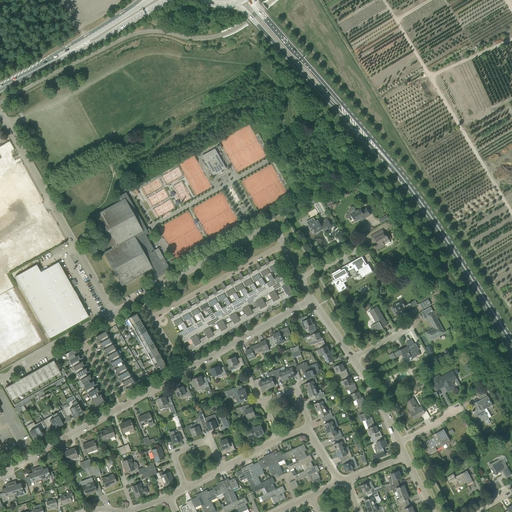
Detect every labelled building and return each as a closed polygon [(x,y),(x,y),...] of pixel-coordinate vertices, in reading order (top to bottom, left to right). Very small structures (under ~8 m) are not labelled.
[(45,148),(59,140),(52,127),(38,134),(45,148)] [(213,171),(211,172),(213,175),(217,173),(218,174),(222,172),(221,171),(226,168),(224,165),(222,166),(218,159),(220,157),(215,149),(202,156),(207,165),(209,164),(213,171)] [(59,156),(56,151),(49,155),(51,160),(59,156)] [(251,181),(280,181),(272,164),(241,180),(243,185),(251,181)] [(7,176),(0,179),(0,224),(25,212),(7,176)] [(119,201),(93,216),(112,248),(103,253),(121,286),(147,271),(152,281),(157,278),(156,275),(159,273),(160,273),(169,268),(158,248),(154,250),(145,235),(148,233),(125,192),(117,197),(119,201)] [(347,218),(347,219),(348,219),(349,218),(350,221),(354,219),(355,222),(362,218),(362,220),(370,215),(366,208),(361,210),(360,208),(355,211),(354,210),(348,213),(346,215),(345,217),(346,218),(347,218)] [(306,222),(310,230),(313,228),(315,233),(323,229),(324,232),(332,227),(327,218),(319,223),(318,220),(316,222),(313,218),(306,222)] [(390,220),(385,223),(388,228),(393,225),(390,220)] [(14,230),(1,236),(2,239),(0,239),(0,243),(3,248),(19,240),(14,230)] [(385,236),(384,234),(384,233),(382,230),(370,236),(373,241),(375,240),(378,244),(375,246),(377,250),(385,245),(390,242),(389,240),(391,239),(389,234),(387,235),(386,235),(385,236)] [(1,252),(5,258),(13,254),(9,247),(1,252)] [(368,271),(370,270),(367,264),(364,266),(363,263),(365,263),(361,257),(352,262),(353,263),(350,265),(352,269),(346,273),(344,269),(339,271),(331,276),(334,281),(336,284),(334,285),(333,286),(335,288),(337,292),(339,291),(341,290),(343,290),(342,289),(344,288),(341,283),(346,280),(348,280),(347,279),(349,278),(347,275),(352,272),(354,271),(358,269),(360,273),(361,273),(362,276),(368,273),(368,271)] [(270,264),(266,266),(270,273),(276,270),(279,276),(274,279),(277,284),(285,279),(274,259),(269,263),(270,264)] [(14,277),(49,339),(88,317),(70,284),(58,262),(56,263),(40,272),(36,265),(14,277)] [(261,268),(258,270),(261,277),(267,274),(270,281),(265,284),(268,289),(272,286),(277,284),(274,279),(270,273),(266,266),(266,264),(266,263),(265,264),(260,267),(261,268)] [(252,273),(249,275),(253,282),(258,279),(262,286),(256,289),(259,294),(268,289),(265,284),(261,277),(258,270),(257,269),(258,268),(257,268),(256,269),(257,269),(252,272),(252,273)] [(244,278),(240,280),(244,287),(249,284),(253,291),(248,294),(250,298),(259,294),(256,289),(253,282),(249,275),(248,274),(249,273),(248,274),(243,277),(244,278)] [(235,283),(231,285),(235,292),(241,289),(244,296),(239,299),(242,303),(246,301),(250,298),(248,294),(244,287),(240,280),(239,279),(240,278),(239,279),(234,282),(235,283)] [(277,296),(281,301),(294,294),(285,279),(277,284),(272,286),(275,291),(282,286),(285,291),(278,296),(277,296)] [(226,288),(223,290),(227,297),(232,294),(236,301),(230,303),(233,308),(242,303),(239,299),(238,296),(236,294),(235,292),(231,285),(231,284),(232,283),(231,283),(230,284),(231,284),(226,287),(226,288)] [(264,303),(268,309),(281,301),(277,296),(278,296),(275,291),(272,286),(268,289),(259,294),(262,298),(269,294),(272,299),(265,303),(264,303)] [(0,362),(40,342),(13,288),(0,294),(0,362)] [(217,293),(214,295),(218,302),(223,299),(227,305),(222,308),(224,313),(233,308),(230,303),(227,297),(223,290),(222,289),(223,288),(222,288),(222,289),(217,292),(217,293)] [(209,298),(205,300),(209,307),(214,304),(218,310),(213,313),(216,318),(220,316),(224,313),(222,308),(218,302),(214,295),(213,294),(214,293),(213,293),(213,294),(208,297),(209,298)] [(251,310),(255,316),(268,309),(264,303),(265,303),(262,298),(259,294),(250,298),(246,301),(249,305),(256,301),(259,306),(251,310)] [(200,303),(197,305),(200,312),(206,309),(210,315),(204,318),(207,323),(216,318),(213,313),(209,307),(205,300),(205,298),(204,298),(204,299),(199,302),(200,303)] [(420,304),(423,309),(431,305),(428,299),(420,304)] [(394,309),(393,309),(397,316),(404,312),(417,304),(415,300),(405,306),(404,303),(399,302),(392,306),(394,309)] [(238,318),(242,323),(255,316),(251,310),(249,305),(246,301),(242,303),(233,308),(236,313),(243,308),(246,313),(238,318)] [(191,308),(188,310),(192,317),(197,314),(201,320),(196,323),(198,328),(207,323),(204,318),(200,312),(197,305),(196,303),(197,303),(195,303),(196,304),(191,307),(191,308)] [(183,312),(179,314),(183,321),(188,318),(192,325),(187,328),(190,333),(194,330),(198,328),(196,323),(192,317),(188,310),(187,308),(188,308),(188,307),(187,308),(187,309),(182,311),(183,312)] [(371,326),(374,333),(383,328),(382,327),(387,324),(377,307),(370,311),(377,323),(371,326)] [(434,329),(426,333),(430,341),(444,333),(434,316),(440,313),(437,309),(433,311),(430,307),(421,312),(423,317),(427,314),(429,317),(428,318),(434,329)] [(224,313),(220,316),(222,320),(223,320),(230,316),(233,321),(225,325),(228,331),(242,323),(238,318),(236,313),(233,308),(224,313)] [(178,333),(180,338),(190,333),(187,328),(183,321),(179,314),(178,313),(179,313),(179,312),(178,313),(178,314),(173,316),(174,317),(170,319),(170,318),(171,318),(170,317),(169,318),(174,327),(180,324),(184,330),(178,333)] [(137,321),(139,319),(136,314),(137,314),(137,313),(127,319),(131,325),(137,321)] [(207,323),(209,328),(210,328),(217,323),(220,328),(212,332),(215,338),(228,331),(225,325),(223,320),(222,320),(220,316),(216,318),(207,323)] [(308,327),(311,335),(318,333),(314,323),(312,323),(312,322),(313,321),(312,318),(308,319),(307,316),(299,319),(300,323),(302,322),(304,328),(308,327)] [(140,327),(143,325),(139,320),(140,319),(139,319),(137,321),(131,325),(134,330),(140,327)] [(198,328),(194,330),(196,335),(204,331),(207,335),(199,340),(202,346),(215,338),(212,332),(210,328),(209,328),(207,323),(198,328)] [(143,333),(146,331),(143,326),(143,325),(140,327),(134,330),(132,332),(135,338),(137,336),(143,333)] [(273,334),(273,336),(276,342),(276,343),(283,341),(281,337),(290,334),(287,327),(277,331),(278,333),(273,334)] [(190,333),(180,338),(183,342),(191,338),(194,343),(186,347),(189,353),(202,346),(199,340),(196,335),(194,330),(190,333)] [(100,339),(102,342),(109,338),(108,338),(107,335),(105,331),(95,337),(96,337),(98,340),(100,339)] [(149,337),(146,331),(147,331),(146,331),(143,333),(137,336),(140,342),(147,338),(149,337)] [(317,343),(319,349),(326,347),(322,337),(321,337),(319,332),(318,333),(311,335),(306,337),(308,341),(307,341),(309,345),(317,343)] [(259,343),(259,344),(260,344),(262,350),(262,351),(269,349),(267,345),(276,342),(273,336),(264,339),(264,341),(259,343)] [(150,344),(152,343),(149,337),(150,337),(149,337),(147,338),(140,342),(144,348),(150,344)] [(104,345),(105,348),(112,344),(110,342),(111,342),(109,338),(102,342),(99,343),(100,343),(102,347),(104,345)] [(396,358),(399,356),(402,354),(407,363),(412,360),(411,359),(412,358),(412,359),(418,356),(417,355),(420,354),(418,350),(419,349),(417,345),(415,346),(411,340),(406,343),(408,346),(400,350),(393,353),(388,355),(392,361),(396,358)] [(153,350),(156,349),(153,343),(153,342),(152,343),(150,344),(144,348),(147,354),(153,350)] [(107,352),(109,355),(116,351),(114,348),(112,344),(105,348),(103,350),(105,353),(107,352)] [(260,344),(259,344),(250,348),(250,349),(245,351),(249,360),(255,357),(254,354),(262,350),(260,344)] [(326,347),(319,349),(320,349),(318,350),(321,356),(323,360),(326,359),(328,366),(333,364),(332,361),(334,361),(330,351),(329,351),(327,346),(326,347)] [(156,356),(159,354),(156,349),(156,348),(156,349),(153,350),(147,354),(150,359),(156,356)] [(67,357),(69,360),(75,357),(73,354),(75,353),(74,349),(65,354),(67,358),(67,357)] [(111,359),(113,361),(120,357),(119,358),(118,355),(116,351),(109,355),(106,356),(106,357),(107,356),(109,360),(111,359)] [(160,362),(162,360),(159,355),(160,354),(159,354),(156,356),(150,359),(153,365),(160,362)] [(71,364),(73,367),(79,363),(78,363),(77,361),(79,359),(77,356),(75,357),(69,360),(71,364)] [(115,365),(116,368),(123,364),(121,361),(122,361),(120,357),(113,361),(110,363),(111,363),(113,366),(115,365)] [(244,365),(241,357),(236,359),(235,357),(227,360),(229,366),(227,367),(229,370),(231,370),(244,365)] [(48,364),(49,365),(55,376),(60,373),(53,360),(48,364)] [(166,366),(164,364),(162,360),(163,360),(162,360),(160,362),(153,365),(157,371),(166,366)] [(75,370),(76,373),(82,370),(81,367),(83,366),(81,362),(78,363),(79,363),(73,367),(72,367),(74,371),(75,370)] [(307,379),(308,379),(315,376),(323,373),(321,369),(319,370),(316,363),(307,366),(306,362),(299,364),(303,375),(305,374),(307,379)] [(289,369),(285,370),(289,379),(295,376),(293,372),(297,370),(295,363),(288,366),(289,369)] [(118,372),(120,374),(127,371),(127,370),(127,371),(125,368),(123,364),(116,368),(114,369),(114,370),(114,369),(116,373),(118,372)] [(339,372),(343,381),(349,378),(346,368),(344,369),(342,364),(336,366),(335,364),(329,367),(331,372),(335,370),(336,373),(339,372)] [(46,365),(42,367),(49,379),(55,376),(49,365),(46,366),(46,365)] [(211,369),(212,374),(213,376),(217,375),(218,378),(226,375),(223,367),(219,369),(219,366),(211,369)] [(42,367),(37,370),(44,382),(49,379),(42,367)] [(274,371),(274,373),(276,378),(277,378),(280,377),(282,381),(289,379),(285,370),(281,372),(280,368),(274,371)] [(79,377),(80,380),(86,377),(86,376),(84,374),(86,372),(84,369),(82,370),(76,373),(78,377),(79,377)] [(455,375),(459,373),(456,369),(452,371),(440,378),(438,375),(431,380),(436,390),(444,386),(447,392),(455,387),(452,382),(457,379),(455,375)] [(37,370),(32,373),(39,385),(44,382),(37,370)] [(122,378),(124,381),(131,377),(130,377),(129,374),(127,371),(120,374),(117,376),(118,376),(120,379),(122,378)] [(32,373),(26,376),(33,388),(39,385),(32,373)] [(269,378),(265,380),(268,388),(275,386),(273,381),(277,380),(277,378),(276,378),(274,373),(268,375),(269,378)] [(82,383),(84,386),(90,383),(88,380),(90,379),(88,375),(86,376),(86,377),(80,380),(82,384),(82,383)] [(26,376),(21,379),(28,391),(33,388),(26,376)] [(193,380),(191,381),(193,387),(197,391),(205,388),(209,386),(207,382),(206,377),(202,379),(201,376),(193,380)] [(305,384),(307,391),(315,388),(314,384),(317,382),(315,376),(308,379),(309,382),(305,384)] [(122,382),(124,386),(126,385),(128,388),(134,384),(132,381),(133,381),(131,377),(124,381),(121,382),(121,383),(122,382)] [(268,388),(265,380),(262,381),(260,378),(253,381),(256,388),(260,386),(262,391),(268,388)] [(348,386),(351,394),(351,395),(358,392),(354,382),(352,383),(351,378),(349,378),(343,381),(342,381),(344,387),(348,386)] [(21,379),(15,382),(22,394),(28,391),(21,379)] [(15,382),(10,385),(17,397),(22,394),(15,382)] [(86,390),(87,393),(93,390),(92,387),(94,386),(92,382),(90,383),(84,386),(83,386),(85,390),(86,390)] [(17,397),(10,385),(8,386),(9,387),(5,389),(12,400),(17,397)] [(175,390),(177,394),(178,396),(181,395),(183,398),(188,396),(190,400),(193,399),(191,395),(188,387),(184,389),(183,386),(175,390)] [(225,392),(228,397),(234,395),(237,404),(246,401),(245,401),(244,398),(248,397),(245,389),(243,390),(241,386),(225,392)] [(90,397),(91,399),(97,396),(95,393),(97,392),(95,388),(93,390),(87,393),(89,397),(90,397)] [(316,399),(317,399),(325,396),(323,392),(321,393),(320,390),(317,391),(315,388),(307,391),(310,397),(314,395),(316,399)] [(351,395),(351,394),(350,395),(352,401),(356,400),(360,409),(366,406),(362,396),(361,397),(359,391),(358,392),(351,395)] [(472,411),(475,415),(476,417),(477,417),(481,422),(484,420),(486,424),(487,423),(488,424),(490,423),(490,422),(483,410),(492,405),(487,397),(484,391),(477,395),(480,400),(473,404),(476,409),(472,411)] [(91,399),(95,406),(104,401),(100,394),(97,396),(91,399)] [(314,404),(317,411),(326,407),(324,404),(327,403),(325,396),(317,399),(319,403),(314,404)] [(174,417),(177,416),(170,397),(166,399),(165,397),(157,400),(160,406),(159,406),(160,410),(169,407),(171,412),(172,411),(174,417)] [(411,412),(410,413),(414,419),(425,413),(421,407),(418,408),(413,398),(406,402),(411,412)] [(68,403),(69,406),(69,405),(71,408),(74,407),(78,415),(83,413),(75,399),(68,403)] [(243,415),(242,416),(244,422),(252,419),(252,417),(255,416),(252,408),(250,408),(248,404),(240,408),(243,415)] [(15,407),(14,408),(18,416),(21,414),(20,412),(22,410),(21,407),(19,405),(18,406),(15,407)] [(69,405),(69,406),(63,409),(67,416),(72,413),(74,418),(78,415),(74,407),(71,408),(69,405)] [(325,420),(327,419),(333,417),(333,416),(330,410),(327,411),(326,407),(317,411),(319,417),(324,416),(325,420)] [(61,410),(52,415),(58,426),(63,424),(60,420),(65,417),(61,410)] [(202,411),(198,413),(200,418),(204,430),(208,428),(209,430),(217,427),(217,426),(219,425),(215,414),(205,418),(202,411)] [(365,420),(368,429),(375,426),(371,416),(370,417),(368,412),(359,415),(361,421),(365,420)] [(141,426),(148,423),(149,426),(153,424),(152,421),(152,422),(149,413),(138,417),(141,426)] [(58,426),(52,415),(43,420),(47,427),(52,425),(54,429),(58,426)] [(324,424),(326,431),(335,428),(334,427),(338,426),(334,416),(333,416),(333,417),(327,419),(328,423),(324,424)] [(193,424),(186,426),(189,435),(192,434),(193,436),(201,433),(200,431),(204,430),(200,418),(196,419),(197,423),(193,425),(193,424)] [(129,430),(130,433),(134,432),(130,420),(120,424),(123,433),(129,430)] [(41,421),(35,425),(36,428),(34,429),(38,438),(43,435),(40,431),(45,428),(41,421)] [(35,425),(33,422),(26,426),(34,440),(38,438),(34,429),(36,428),(35,425)] [(251,431),(246,433),(248,439),(257,436),(258,439),(263,437),(262,434),(264,433),(261,425),(259,426),(257,422),(249,425),(250,427),(251,431)] [(170,432),(174,444),(182,441),(181,438),(185,437),(182,428),(181,425),(177,427),(178,430),(174,432),(174,431),(170,432)] [(373,434),(377,442),(383,440),(379,430),(378,431),(376,426),(375,426),(368,429),(367,429),(370,435),(373,434)] [(100,432),(102,437),(103,440),(114,436),(111,428),(100,432)] [(335,440),(337,439),(336,439),(342,437),(339,430),(336,432),(335,428),(326,431),(329,438),(333,436),(335,440)] [(420,445),(426,456),(436,450),(436,451),(437,450),(443,446),(442,445),(450,441),(444,429),(436,434),(437,435),(420,445)] [(333,445),(336,451),(344,448),(343,444),(346,443),(344,436),(342,437),(336,439),(337,439),(338,443),(333,445)] [(220,442),(223,450),(225,449),(227,453),(235,450),(232,442),(228,443),(227,439),(220,442)] [(377,442),(376,443),(377,446),(374,448),(377,455),(384,452),(382,448),(387,446),(384,439),(383,440),(377,442)] [(93,441),(83,445),(86,454),(97,450),(99,449),(96,441),(94,442),(93,441)] [(303,444),(282,455),(284,460),(296,454),(298,460),(299,460),(307,456),(303,448),(305,448),(303,444)] [(151,450),(155,461),(163,458),(159,447),(151,450)] [(64,452),(67,460),(77,457),(74,448),(64,452)] [(344,460),(346,459),(352,457),(349,451),(346,452),(344,448),(336,451),(339,458),(343,456),(344,460)] [(271,453),(268,455),(277,474),(278,477),(283,474),(281,470),(279,465),(285,463),(284,460),(282,455),(280,451),(272,455),(271,453)] [(258,461),(258,462),(262,469),(268,467),(272,476),(277,474),(268,455),(265,456),(266,457),(258,461)] [(313,467),(309,459),(311,458),(310,455),(307,456),(299,460),(298,460),(288,465),(291,470),(302,465),(305,471),(305,470),(305,471),(313,467)] [(346,459),(348,463),(343,465),(346,472),(349,470),(350,473),(354,472),(352,469),(357,467),(356,463),(356,461),(355,461),(353,456),(352,457),(346,459)] [(122,462),(126,472),(134,469),(138,467),(136,463),(134,462),(132,463),(130,459),(122,462)] [(503,471),(506,478),(511,475),(502,459),(499,461),(498,459),(489,465),(495,475),(503,471)] [(250,465),(247,466),(256,485),(261,483),(256,474),(263,471),(262,469),(258,462),(250,466),(250,465)] [(316,465),(313,467),(305,471),(305,470),(296,475),(294,475),(297,481),(308,475),(311,481),(313,480),(315,484),(321,481),(319,478),(320,477),(316,469),(318,468),(316,465)] [(41,466),(37,468),(41,481),(46,480),(45,477),(49,476),(51,481),(55,480),(53,474),(52,474),(52,471),(48,472),(47,468),(43,470),(41,466)] [(247,478),(251,487),(251,488),(256,485),(247,466),(244,467),(244,469),(236,473),(240,481),(247,478)] [(33,473),(28,474),(30,479),(31,482),(35,481),(35,483),(41,481),(37,468),(32,469),(33,473)] [(161,471),(158,473),(160,478),(161,477),(165,486),(173,483),(169,472),(162,475),(161,471)] [(388,479),(391,486),(397,483),(396,480),(401,478),(399,471),(390,474),(392,478),(388,479)] [(451,482),(454,488),(459,485),(460,486),(466,483),(467,485),(473,482),(467,471),(461,474),(455,477),(453,474),(447,478),(449,482),(451,482)] [(102,479),(105,487),(116,483),(113,475),(102,479)] [(264,487),(267,493),(276,489),(272,481),(274,480),(272,477),(261,483),(256,485),(251,488),(251,487),(250,488),(253,493),(264,487)] [(226,480),(223,481),(233,503),(238,501),(238,500),(233,489),(239,486),(235,478),(227,482),(226,480)] [(15,481),(10,483),(14,497),(20,495),(19,492),(23,491),(20,483),(16,485),(15,481)] [(212,488),(213,489),(216,497),(217,497),(222,494),(228,505),(233,503),(223,481),(220,483),(221,484),(212,488)] [(82,486),(85,495),(96,490),(93,482),(82,486)] [(14,497),(10,483),(5,485),(6,488),(2,489),(4,497),(8,496),(9,498),(14,497)] [(367,491),(368,495),(375,492),(377,491),(383,489),(382,485),(373,488),(372,485),(369,487),(367,483),(359,486),(361,493),(367,491)] [(392,490),(393,493),(397,491),(398,495),(407,492),(404,485),(399,487),(397,483),(391,486),(383,489),(385,493),(387,492),(392,490)] [(144,494),(147,493),(146,488),(142,490),(140,484),(131,487),(135,497),(144,494)] [(267,493),(260,496),(263,501),(274,496),(277,502),(286,498),(283,492),(284,491),(283,489),(284,489),(282,486),(276,489),(267,493)] [(204,491),(201,493),(210,511),(216,511),(211,501),(217,498),(217,497),(216,497),(213,489),(205,493),(204,491)] [(364,501),(367,507),(375,504),(379,503),(377,499),(379,498),(377,491),(375,492),(368,495),(370,498),(364,501)] [(60,498),(58,499),(60,506),(64,505),(64,504),(71,502),(71,500),(73,499),(71,492),(67,494),(67,495),(60,498)] [(396,500),(399,507),(405,504),(404,500),(409,498),(407,492),(398,495),(400,499),(396,500)] [(191,500),(195,508),(201,505),(204,511),(210,511),(201,493),(198,494),(199,496),(191,500)] [(58,499),(57,496),(52,497),(53,500),(46,502),(48,509),(55,507),(56,508),(60,506),(58,499)] [(240,499),(238,500),(238,501),(233,503),(228,505),(223,508),(224,511),(226,511),(237,507),(238,511),(242,511),(248,509),(244,501),(246,500),(245,497),(240,499)] [(197,511),(195,508),(191,500),(188,501),(189,503),(181,507),(183,511),(197,511)]
